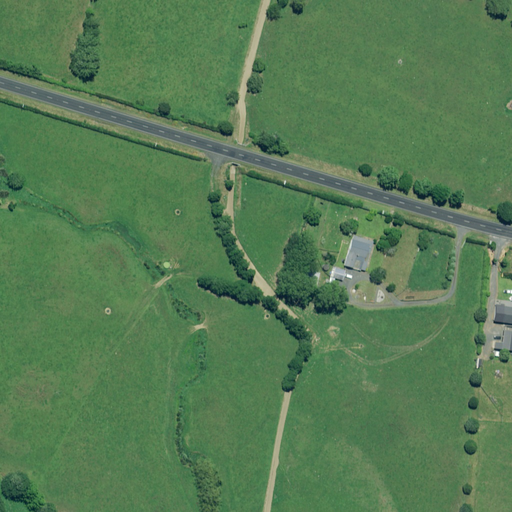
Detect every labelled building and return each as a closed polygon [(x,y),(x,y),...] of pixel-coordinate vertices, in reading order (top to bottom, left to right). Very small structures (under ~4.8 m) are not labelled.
[(248,34),(240,32),(238,40),(246,42),(248,34)] [(353,239),(352,239),(344,266),(364,272),(373,242),(354,236),(353,239)] [(332,267),(330,278),(329,278),(328,284),(329,284),(335,285),(335,279),(341,281),(347,282),(348,279),(344,278),(346,270),(332,267)] [(297,283),(308,286),(309,283),(310,283),(309,286),(317,288),(321,274),(310,271),(309,274),(300,272),(297,283)] [(511,323),(511,308),(504,307),(501,322),(511,323)] [(511,331),(504,330),(502,343),(495,342),(494,349),(511,351),(511,331)] [(348,369),(350,359),(335,350),(330,359),(348,369)] [(350,359),(348,369),(356,370),(357,359),(350,358),(350,359)] [(360,390),(372,392),(373,388),(373,392),(377,393),(379,385),(362,381),(360,390)]
